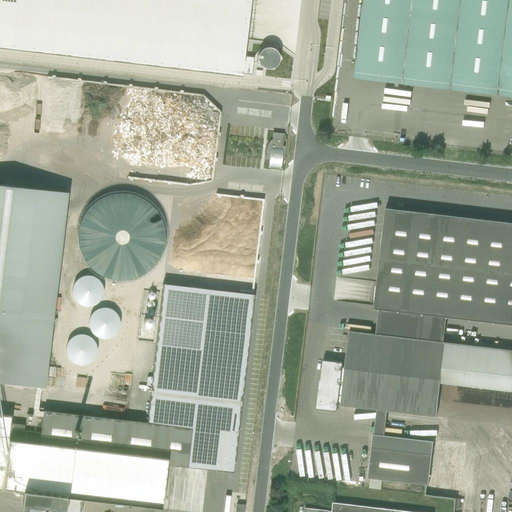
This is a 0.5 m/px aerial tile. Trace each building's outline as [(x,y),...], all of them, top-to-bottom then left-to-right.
[(0,0),(0,47),(241,76),(241,74),(251,75),(253,59),(243,57),(249,0),(0,0)] [(511,0),(363,0),(355,72),(511,90),(511,0)] [(282,146),(284,134),(272,133),(272,140),(276,140),(275,146),(268,145),(267,156),(274,156),(273,162),(269,161),(268,168),(279,170),(281,157),(283,158),(283,159),(284,159),(286,140),(285,140),(285,147),(282,146)] [(47,150),(95,153),(96,137),(48,134),(47,150)] [(107,162),(118,159),(114,146),(103,149),(107,162)] [(0,381),(44,387),(67,193),(0,184),(0,381)] [(103,277),(123,282),(149,276),(162,260),(167,237),(161,212),(140,194),(123,190),(99,196),(85,213),(80,235),(86,263),(103,277)] [(511,324),(511,223),(385,208),(374,309),(378,309),(446,317),(511,324)] [(100,295),(101,286),(71,282),(70,291),(100,295)] [(0,489),(1,490),(0,499),(0,500),(22,503),(21,511),(24,511),(64,511),(66,497),(151,507),(161,508),(166,464),(233,472),(254,294),(162,284),(146,423),(43,410),(42,416),(26,414),(25,425),(42,427),(42,432),(23,430),(24,425),(10,423),(11,415),(0,413),(0,489)] [(445,342),(443,342),(376,334),(349,331),(345,368),(342,367),(342,363),(323,360),(320,379),(319,379),(316,409),(336,411),(336,410),(337,410),(338,402),(341,403),(340,405),(436,417),(445,342)] [(368,478),(428,485),(433,441),(373,434),(368,478)] [(413,511),(343,504),(333,502),(332,511),(328,511),(304,508),(304,511),(413,511)]
